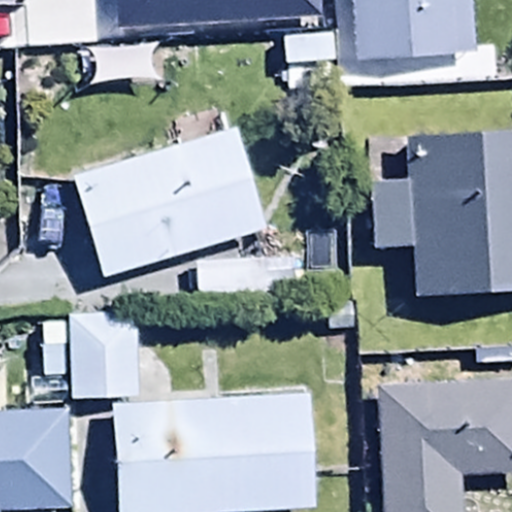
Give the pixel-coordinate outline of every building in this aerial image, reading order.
[(176,0),(92,0),(93,31),(178,28),(176,0)] [(463,0),(345,0),(348,59),(466,53),(463,0)] [(69,52),(72,94),(179,87),(176,45),(69,52)] [(232,127),(62,177),(93,282),(263,232),(232,127)] [(511,133),(397,137),(398,177),(362,178),(364,248),(402,247),(403,298),(511,294),(511,133)] [(287,260),(192,260),(192,299),(287,299),(287,260)] [(128,317),(66,319),(66,327),(35,328),(37,385),(62,384),(63,399),(131,397),(128,317)] [(511,379),(428,383),(428,367),(386,369),(387,389),(366,390),(372,511),(456,511),(455,477),(511,474),(511,379)] [(304,396),(105,405),(106,511),(220,511),(309,508),(304,396)] [(0,511),(39,511),(67,511),(64,414),(0,416),(0,511)]
